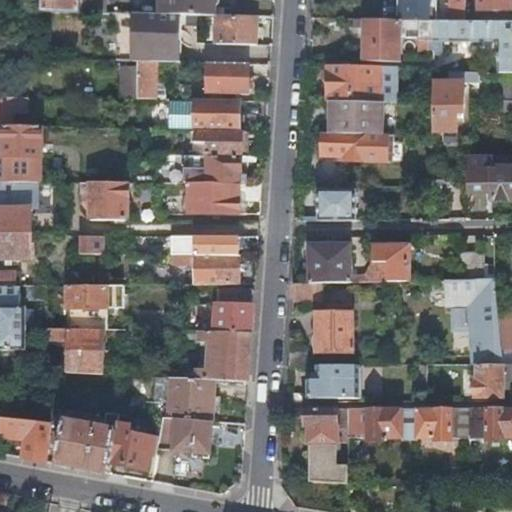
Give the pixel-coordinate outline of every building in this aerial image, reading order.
[(43,0),(42,11),(80,12),(80,0),(56,0),(57,1),(43,0)] [(80,0),(80,12),(104,12),(104,0),(80,0)] [(158,0),(158,13),(180,13),(196,14),(197,14),(213,14),(213,0),(158,0)] [(397,0),(397,19),(433,19),(433,0),(397,0)] [(433,0),(433,19),(456,19),(456,4),(452,4),(452,0),(433,0)] [(456,4),(456,19),(464,19),(464,0),(452,0),(452,4),(456,4)] [(511,0),(464,0),(464,19),(477,20),(477,9),(511,8),(511,0)] [(132,13),(117,12),(115,61),(138,62),(156,62),(172,63),(173,38),(179,38),(180,27),(180,13),(158,13),(132,13)] [(257,25),(257,14),(217,14),(216,42),(256,44),(257,32),(257,25)] [(364,18),(354,18),(354,27),(364,27),(364,18)] [(503,72),(511,72),(511,19),(477,20),(464,19),(456,19),(433,19),(397,19),(364,18),(364,27),(363,61),(399,62),(399,55),(421,55),(421,48),(410,48),(410,42),(399,42),(399,39),(400,29),(409,29),(409,32),(419,32),(418,39),(428,40),(427,48),(434,48),(434,52),(442,52),(442,39),(499,40),(499,72),(503,72)] [(399,39),(418,39),(419,32),(409,32),(409,29),(400,29),(399,39)] [(156,62),(138,62),(137,67),(136,99),(155,99),(156,62)] [(248,94),(249,64),(208,63),(208,87),(203,86),(203,93),(248,94)] [(397,67),(328,65),(327,101),(331,101),(384,102),(396,103),(396,98),(397,72),(397,67)] [(123,98),(136,99),(137,67),(124,67),(123,98)] [(434,83),(453,83),(453,72),(434,72),(434,74),(434,83)] [(511,72),(503,72),(503,100),(511,100),(511,72)] [(434,104),(433,132),(456,132),(457,114),(463,114),(463,83),(453,83),(434,83),(434,104)] [(0,126),(1,126),(11,126),(11,111),(12,97),(0,96),(0,126)] [(12,97),(11,111),(27,111),(27,97),(12,97)] [(166,130),(194,130),(238,131),(239,100),(167,99),(166,130)] [(384,102),(331,101),(329,132),(383,134),(384,102)] [(41,158),(41,127),(11,126),(1,126),(1,156),(0,156),(0,181),(37,182),(39,182),(39,158),(41,158)] [(194,154),(242,155),(250,155),(250,138),(241,138),(242,131),(238,131),(194,130),(194,154)] [(329,132),(324,132),(323,154),(346,155),(346,160),(387,161),(388,134),(383,134),(329,132)] [(184,184),(189,184),(207,184),(240,184),(240,172),(241,172),(242,155),(194,154),(184,154),(184,184)] [(511,156),(468,156),(468,188),(492,188),(493,199),(511,198),(511,156)] [(0,233),(31,234),(31,233),(30,209),(37,209),(37,182),(0,181),(0,233)] [(128,220),(128,183),(79,183),(80,196),(89,196),(89,220),(128,220)] [(189,184),(189,214),(239,215),(239,200),(259,200),(260,185),(240,184),(207,184),(189,184)] [(319,220),(356,220),(357,191),(320,190),(319,220)] [(0,233),(0,258),(32,258),(31,234),(0,233)] [(195,254),(238,254),(238,247),(238,235),(195,236),(195,248),(190,249),(190,254),(195,254)] [(80,236),(80,254),(102,254),(102,236),(80,236)] [(310,261),(310,283),(321,283),(389,281),(388,260),(374,260),(367,271),(352,272),(351,244),(311,245),(312,261),(310,261)] [(397,281),(409,281),(409,245),(374,246),(374,260),(388,260),(389,281),(397,281)] [(462,253),(462,280),(484,279),(483,252),(462,253)] [(172,254),(171,254),(171,264),(190,264),(190,254),(172,254)] [(195,269),(195,284),(238,284),(238,254),(195,254),(195,269)] [(0,286),(19,286),(20,286),(19,272),(0,272),(0,286)] [(497,311),(495,279),(484,279),(462,280),(448,280),(449,308),(458,308),(459,327),(469,326),(469,332),(476,332),(476,363),(501,363),(500,347),(497,311)] [(294,284),(293,299),(322,298),(321,283),(310,283),(294,284)] [(68,329),(105,329),(108,329),(107,308),(124,308),(124,285),(80,286),(68,286),(68,329)] [(19,307),(19,286),(0,286),(0,348),(26,348),(25,307),(19,307)] [(216,304),(252,305),(253,290),(218,289),(218,303),(216,303),(216,304)] [(215,332),(250,332),(252,305),(216,304),(216,314),(211,314),(210,320),(215,320),(215,332)] [(511,311),(497,311),(500,347),(511,346),(511,311)] [(354,351),(354,312),(318,312),(317,328),(316,331),(314,334),(314,338),(314,341),(314,342),(314,345),(315,347),(316,350),(317,351),(354,351)] [(65,372),(103,373),(105,329),(68,329),(45,328),(45,340),(58,340),(58,346),(67,347),(65,372)] [(200,341),(200,331),(186,331),(185,340),(200,341)] [(213,379),(247,380),(250,332),(215,332),(200,331),(200,341),(210,341),(209,355),(203,354),(203,359),(209,359),(208,367),(197,367),(197,378),(213,379)] [(289,351),(288,365),(314,365),(315,351),(289,351)] [(21,362),(20,370),(45,371),(45,362),(21,362)] [(511,379),(511,362),(501,363),(476,363),(477,378),(474,378),(475,396),(503,395),(503,380),(511,379)] [(359,364),(316,365),(316,379),(307,379),(307,397),(344,397),(359,397),(359,364)] [(186,377),(197,378),(197,367),(186,366),(186,377)] [(163,416),(169,417),(170,377),(154,376),(152,415),(163,416)] [(212,420),(213,379),(197,378),(186,377),(170,377),(169,417),(212,420)] [(511,406),(470,407),(470,437),(470,440),(488,439),(488,440),(504,440),(504,437),(511,436),(511,406)] [(402,407),(348,408),(348,437),(368,437),(368,440),(384,440),(384,437),(403,437),(402,407)] [(409,407),(410,437),(418,437),(417,407),(409,407)] [(470,437),(470,407),(427,407),(417,407),(418,437),(436,437),(436,440),(452,440),(452,437),(470,437)] [(108,472),(110,463),(117,424),(119,413),(97,411),(94,426),(72,422),(73,415),(71,415),(72,409),(66,408),(65,411),(63,423),(56,463),(108,472)] [(310,480),(348,483),(348,464),(336,464),(336,442),(338,442),(338,440),(348,440),(348,437),(348,408),(305,408),(305,425),(308,425),(308,442),(310,442),(310,480)] [(63,423),(65,411),(45,409),(44,421),(49,422),(63,423)] [(208,456),(212,420),(169,417),(163,416),(159,439),(157,447),(193,450),(192,454),(208,456)] [(49,422),(44,421),(8,418),(2,417),(0,436),(17,438),(17,446),(24,446),(23,457),(46,461),(49,422)] [(151,453),(156,453),(157,447),(159,439),(131,434),(132,427),(117,424),(110,463),(148,470),(151,453)]
